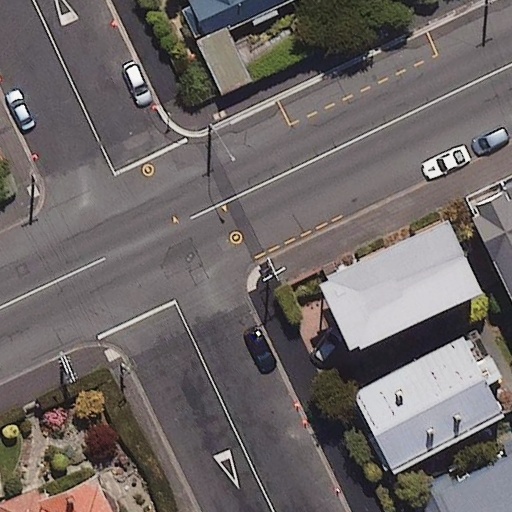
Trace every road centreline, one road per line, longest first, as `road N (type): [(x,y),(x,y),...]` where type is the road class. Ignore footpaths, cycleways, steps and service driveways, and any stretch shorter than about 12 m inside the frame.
road 1 (tertiary): [(511,69),(144,242)]
road 2 (residential): [(144,242),(276,511)]
road 3 (residential): [(31,0),(144,242)]
road 4 (tertiary): [(144,242),(0,310)]
